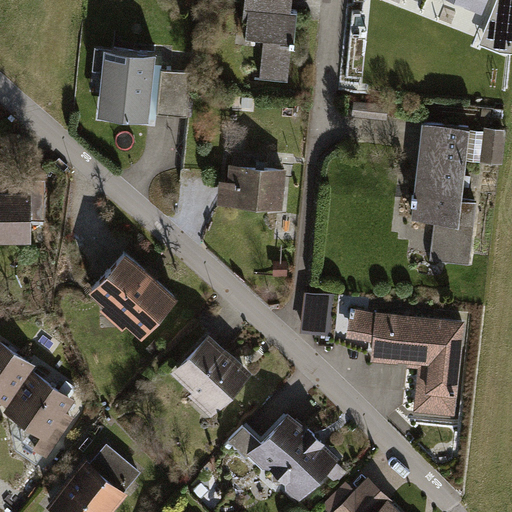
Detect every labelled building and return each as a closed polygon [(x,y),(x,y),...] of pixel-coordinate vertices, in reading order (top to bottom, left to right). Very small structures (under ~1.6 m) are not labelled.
[(296,0),(247,0),(241,39),(265,43),(259,78),(290,83),(300,18),(294,17),(296,0)] [(511,0),(501,0),(486,38),(502,45),(511,45),(511,0)] [(161,58),(101,51),(93,126),(153,133),(161,58)] [(510,133),(422,122),(409,228),(434,231),(431,260),(472,265),(479,208),(466,207),(471,167),(505,171),(510,133)] [(288,175),(233,169),(232,185),(223,184),(220,209),(284,215),(288,175)] [(38,199),(0,199),(0,250),(37,251),(38,199)] [(181,302),(128,256),(92,298),(144,344),(181,302)] [(467,318),(321,304),(317,337),(372,352),(370,369),(415,373),(411,419),(457,424),(467,318)] [(212,336),(171,377),(213,419),(255,378),(212,336)] [(31,363),(0,341),(0,394),(7,399),(31,363)] [(70,397),(34,372),(9,408),(27,420),(22,427),(24,437),(44,452),(69,416),(61,411),(70,397)] [(302,509),(345,462),(292,414),(263,446),(244,429),(231,444),(302,509)] [(89,460),(48,509),(51,511),(122,511),(133,500),(128,497),(146,475),(112,446),(95,465),(89,460)] [(399,511),(370,484),(356,498),(346,488),(326,509),(329,511),(399,511)]
